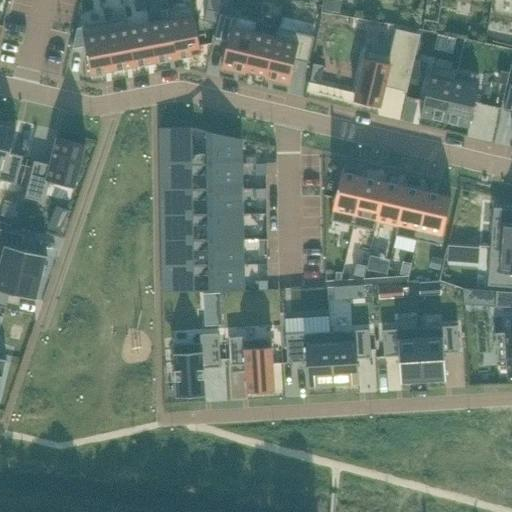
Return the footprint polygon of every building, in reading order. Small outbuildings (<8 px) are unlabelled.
[(169,9),(178,59),(202,54),(192,5),(169,9)] [(178,59),(169,9),(168,10),(170,19),(149,23),(157,63),(178,59)] [(105,21),(114,71),(135,67),(126,17),(105,21)] [(127,17),(126,17),(135,67),(157,63),(149,23),(129,27),(127,17)] [(91,75),(114,71),(105,21),(82,26),(82,28),(78,28),(73,48),(86,46),(91,75)] [(232,26),(222,68),(245,74),(255,32),(232,26)] [(266,79),(278,28),(276,37),(255,32),(245,74),(246,74),(246,72),(266,76),(265,78),(266,79)] [(278,28),(266,79),(289,84),(295,59),(309,62),(315,36),(278,28)] [(356,86),(358,87),(354,101),(380,107),(387,79),(407,84),(419,35),(397,30),(392,55),(367,49),(361,73),(359,72),(356,86)] [(313,65),(310,80),(320,82),(323,66),(313,65)] [(421,117),(445,122),(457,70),(433,65),(421,117)] [(457,70),(445,122),(469,128),(480,85),(476,84),(476,85),(456,80),(458,70),(457,70)] [(16,129),(0,125),(0,179),(16,184),(23,157),(10,153),(16,129)] [(169,164),(242,162),(241,139),(207,131),(208,154),(193,154),(192,127),(159,128),(159,139),(169,139),(169,164)] [(43,202),(48,181),(75,187),(86,145),(56,138),(50,164),(35,161),(25,197),(43,202)] [(208,188),(242,188),(242,162),(169,164),(160,164),(160,175),(169,175),(169,189),(193,188),(193,174),(208,174),(208,188)] [(354,226),(365,177),(342,172),(331,220),(354,226)] [(354,226),(375,230),(386,182),(365,177),(354,226)] [(386,182),(375,230),(376,231),(378,221),(397,226),(395,235),(396,235),(407,187),(386,182)] [(407,187),(396,235),(417,240),(428,191),(407,187)] [(209,213),(243,213),(242,188),(208,188),(193,188),(169,189),(160,189),(160,200),(170,200),(170,214),(194,214),(193,199),(208,199),(209,213)] [(428,191),(417,240),(440,246),(451,197),(428,191)] [(491,246),(511,247),(511,208),(494,207),(491,246)] [(209,238),(243,238),(243,213),(209,213),(194,214),(170,214),(161,214),(161,225),(170,225),(170,239),(194,239),(194,225),(209,224),(209,238)] [(0,267),(42,278),(47,256),(21,249),(24,235),(0,228),(0,267)] [(209,264),(244,263),(243,238),(209,238),(194,239),(170,239),(161,239),(161,250),(170,250),(171,264),(194,264),(194,250),(209,250),(209,264)] [(449,246),(448,260),(459,261),(460,246),(449,246)] [(511,247),(491,246),(488,285),(511,287),(511,247)] [(403,261),(400,274),(409,275),(411,263),(403,261)] [(162,290),(162,292),(195,291),(195,275),(210,275),(210,291),(244,291),(244,263),(209,264),(194,264),(171,264),(162,265),(162,276),(171,275),(171,291),(164,291),(164,290),(162,290)] [(42,278),(0,267),(0,305),(6,307),(10,293),(37,300),(42,278)] [(511,292),(496,291),(495,306),(511,307),(511,292)] [(459,352),(458,325),(420,328),(424,382),(446,380),(444,353),(459,352)] [(424,382),(420,328),(383,330),(384,357),(399,356),(401,383),(424,382)] [(331,332),(334,385),(359,383),(358,358),(371,358),(370,329),(331,332)] [(511,331),(496,333),(497,361),(507,360),(508,376),(511,375),(511,331)] [(334,385),(331,332),(286,334),(288,363),(307,362),(309,386),(334,385)] [(221,367),(219,333),(200,334),(201,342),(173,344),(176,398),(206,396),(204,368),(221,367)] [(244,337),(230,338),(232,365),(246,364),(248,393),(275,391),(271,337),(244,339),(244,337)]
